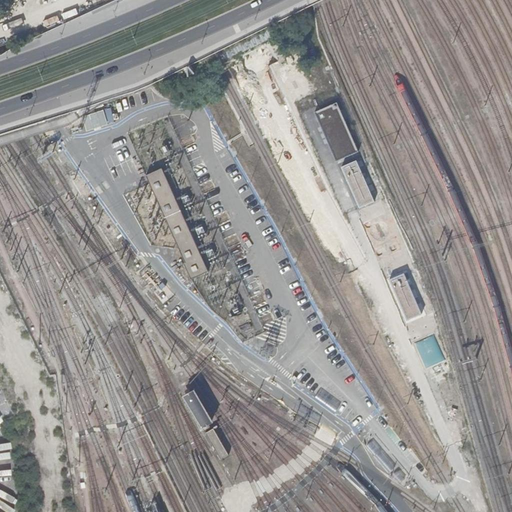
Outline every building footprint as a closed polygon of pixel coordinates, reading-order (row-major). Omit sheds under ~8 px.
[(109,102),(67,114),(70,125),(82,122),(85,132),(115,123),(109,102)] [(335,161),(357,152),(336,103),(314,113),(335,161)] [(146,175),(150,184),(185,262),(183,263),(191,280),(209,272),(161,168),(146,175)] [(146,268),(140,274),(149,283),(155,277),(146,268)] [(182,397),(201,429),(212,423),(193,390),(182,397)] [(214,429),(205,434),(221,460),(228,455),(214,429)]
